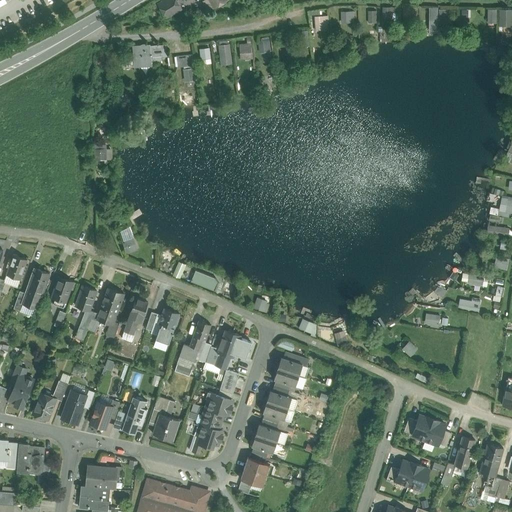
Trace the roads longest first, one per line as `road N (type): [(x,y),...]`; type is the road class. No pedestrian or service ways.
road 1 (residential): [(73,437),(198,468),(218,461),(232,445),(270,325)]
road 2 (residential): [(270,325),(62,241),(0,230)]
road 3 (tertiary): [(0,73),(130,0)]
road 4 (residential): [(402,382),(270,325)]
road 5 (residential): [(402,382),(359,511)]
